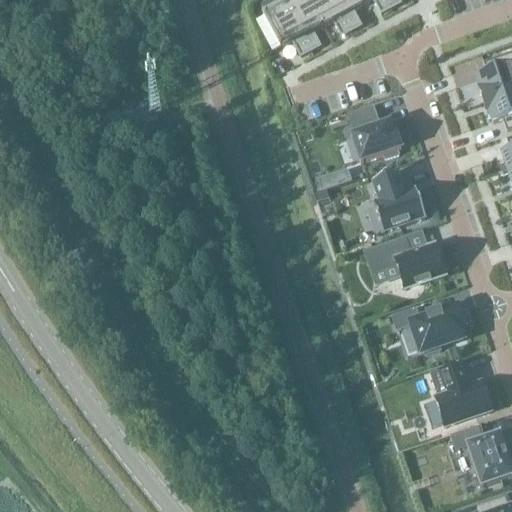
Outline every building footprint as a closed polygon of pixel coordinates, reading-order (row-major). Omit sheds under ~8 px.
[(307,0),(295,0),(285,6),(311,54),(320,49),(312,34),(321,29),(322,28),(307,0)] [(333,0),(307,0),(322,28),(321,29),(322,30),(333,24),(341,39),(351,34),(333,0)] [(358,0),(333,0),(351,34),(361,28),(353,13),(364,7),(364,6),(363,7),(358,0)] [(384,0),(358,0),(363,7),(364,6),(373,1),(381,17),(391,11),(384,0)] [(384,0),(391,11),(401,6),(397,0),(384,0)] [(285,6),(263,17),(281,50),(293,44),(301,59),(311,54),(285,6)] [(511,94),(511,56),(484,66),(488,77),(478,81),(481,92),(479,92),(483,104),(511,94)] [(511,94),(483,104),(487,116),(489,115),(493,126),(503,122),(507,134),(511,132),(511,94)] [(405,154),(398,135),(396,136),(393,126),(382,130),(375,111),(351,120),(357,138),(353,140),(363,168),(386,160),(388,164),(402,159),(400,155),(405,154)] [(108,117),(115,138),(126,134),(119,113),(108,117)] [(511,154),(502,157),(509,178),(511,177),(511,140),(507,142),(511,154)] [(385,235),(427,220),(418,191),(407,195),(400,175),(375,183),(382,204),(375,206),(385,235)] [(322,194),(330,192),(326,180),(318,183),(322,194)] [(447,272),(441,253),(437,254),(435,249),(412,257),(407,241),(366,256),(373,277),(397,269),(405,292),(445,278),(443,273),(447,272)] [(463,342),(459,331),(463,329),(456,311),(441,317),(440,315),(426,320),(427,321),(420,324),(416,312),(392,320),(396,334),(412,328),(421,356),(424,355),(425,359),(440,354),(439,350),(463,342)] [(466,391),(458,368),(430,378),(438,400),(433,402),(443,431),(490,415),(480,386),(466,391)] [(511,479),(511,474),(499,437),(484,443),(479,429),(451,439),(456,453),(467,449),(481,490),(511,479)] [(511,511),(506,498),(464,511),(511,511)]
